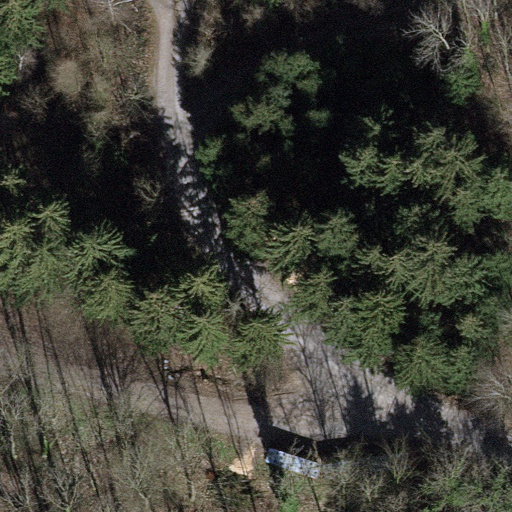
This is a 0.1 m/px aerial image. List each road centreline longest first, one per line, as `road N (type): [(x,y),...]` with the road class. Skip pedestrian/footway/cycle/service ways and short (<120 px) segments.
road 1 (track): [(511,452),(385,396),(238,284),(209,250),(192,222),(173,144),(175,0)]
road 2 (track): [(385,396),(328,417),(265,425),(0,361)]
road 3 (track): [(460,0),(330,35),(285,56),(173,144)]
